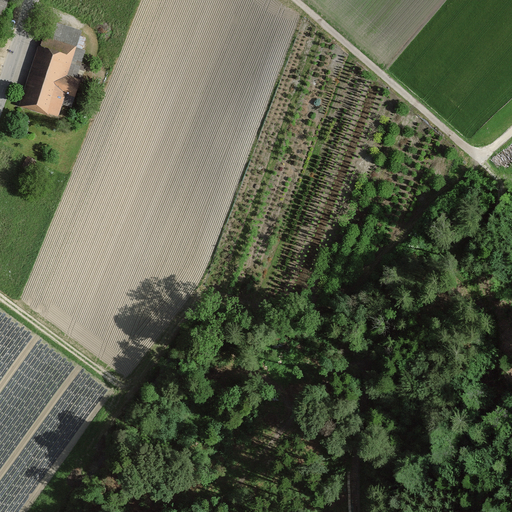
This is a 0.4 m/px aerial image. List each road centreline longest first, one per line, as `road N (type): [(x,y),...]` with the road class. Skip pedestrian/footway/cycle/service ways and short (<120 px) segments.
road 1 (track): [(296,0),(473,150),(511,128)]
road 2 (track): [(368,360),(429,275),(496,203),(498,178),(479,150)]
road 3 (track): [(228,511),(259,455),(341,371),(368,360)]
road 4 (track): [(368,360),(357,511)]
